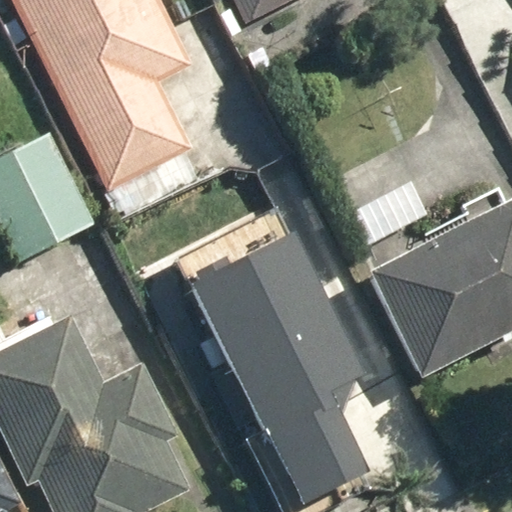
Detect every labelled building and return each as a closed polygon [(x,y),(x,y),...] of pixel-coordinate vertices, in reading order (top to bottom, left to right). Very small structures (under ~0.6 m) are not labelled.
[(12,0),(108,194),(195,152),(161,82),(196,65),(164,0),(12,0)] [(94,228),(51,137),(0,160),(0,226),(18,264),(94,228)] [(377,273),(397,313),(386,318),(413,370),(424,364),(430,377),(511,334),(511,203),(511,204),(501,186),(459,208),(469,226),(377,273)] [(42,481),(57,511),(151,511),(195,491),(170,441),(183,435),(146,360),(108,379),(76,315),(0,352),(0,421),(32,485),(42,481)] [(0,511),(14,511),(13,508),(25,502),(0,450),(0,511)]
